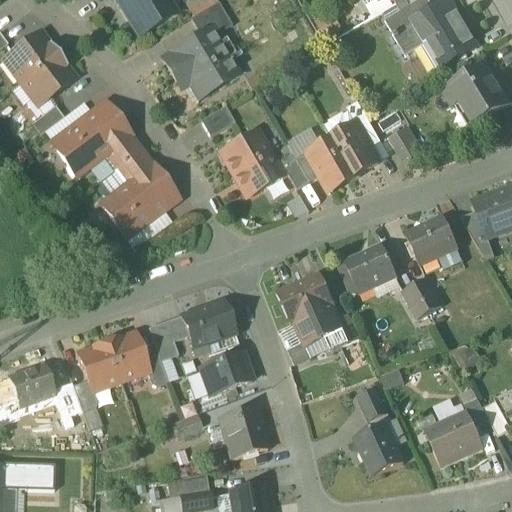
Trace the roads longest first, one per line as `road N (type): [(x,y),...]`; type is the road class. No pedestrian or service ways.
road 1 (residential): [(33,0),(144,115),(237,262)]
road 2 (residential): [(237,262),(511,164)]
road 3 (residential): [(237,262),(292,412),(312,504),(324,511)]
road 4 (residential): [(0,340),(237,262)]
